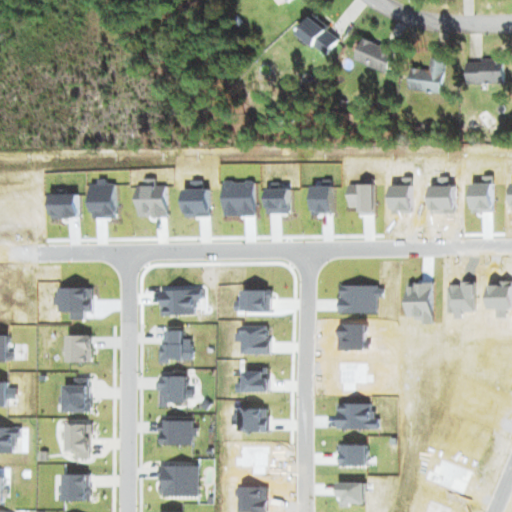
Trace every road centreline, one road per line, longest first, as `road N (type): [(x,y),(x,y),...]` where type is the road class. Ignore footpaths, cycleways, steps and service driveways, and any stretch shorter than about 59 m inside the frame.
road 1 (residential): [(0,253),(511,247)]
road 2 (residential): [(309,250),(307,511)]
road 3 (residential): [(125,511),(126,252)]
road 4 (residential): [(511,22),(436,22),(379,0)]
